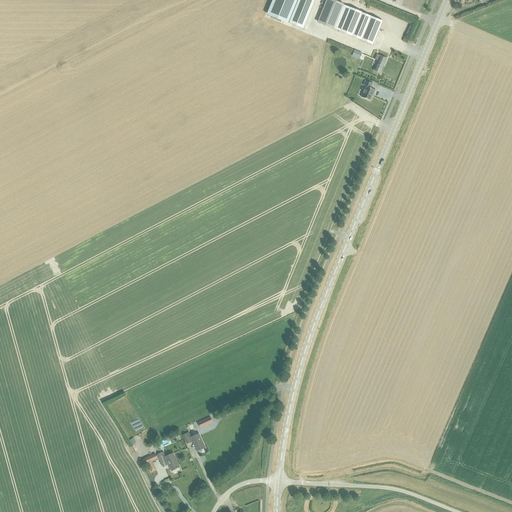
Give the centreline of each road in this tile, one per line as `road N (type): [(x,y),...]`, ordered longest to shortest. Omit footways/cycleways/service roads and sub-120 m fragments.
road 1 (secondary): [(278,482),(298,368),(446,0)]
road 2 (unclassified): [(454,511),(383,488),(278,482)]
